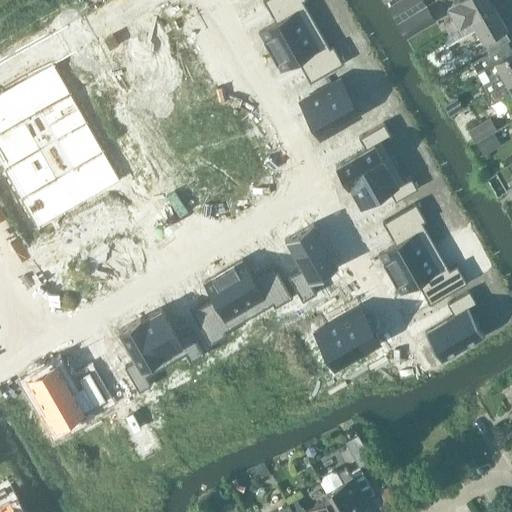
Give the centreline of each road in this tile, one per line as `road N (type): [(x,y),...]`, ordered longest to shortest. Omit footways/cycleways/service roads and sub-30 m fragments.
road 1 (residential): [(77,326),(307,188)]
road 2 (residential): [(307,188),(301,149),(214,0)]
road 3 (residential): [(307,188),(335,219),(411,349)]
road 4 (residential): [(147,449),(77,326)]
